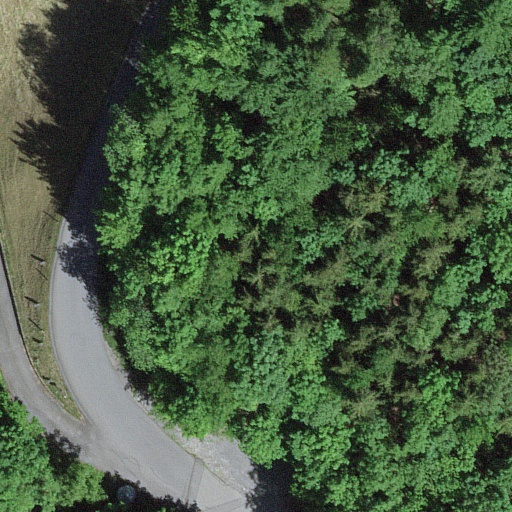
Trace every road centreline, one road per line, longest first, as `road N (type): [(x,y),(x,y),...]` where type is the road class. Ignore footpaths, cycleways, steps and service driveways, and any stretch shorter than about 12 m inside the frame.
road 1 (unclassified): [(146,455),(89,378),(73,330),(74,268),(94,178),(167,0)]
road 2 (residential): [(146,455),(118,460),(76,441),(40,408),(9,349),(0,306)]
